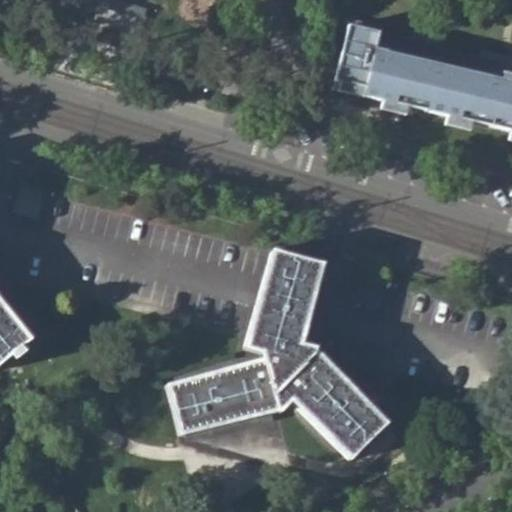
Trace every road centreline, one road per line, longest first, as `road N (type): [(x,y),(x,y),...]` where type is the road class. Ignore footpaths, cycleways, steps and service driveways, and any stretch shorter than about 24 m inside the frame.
road 1 (tertiary): [(0,115),(511,275)]
road 2 (tertiary): [(511,223),(0,67)]
